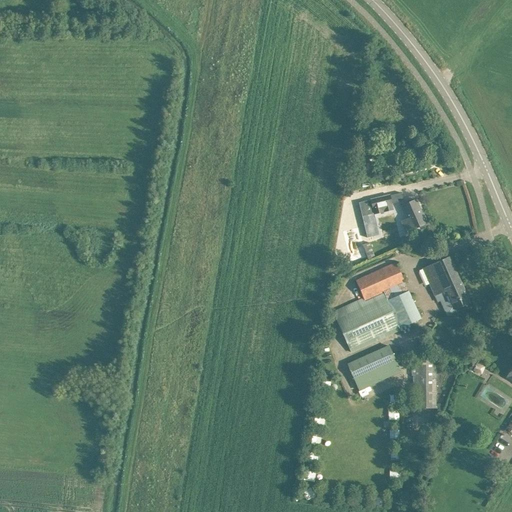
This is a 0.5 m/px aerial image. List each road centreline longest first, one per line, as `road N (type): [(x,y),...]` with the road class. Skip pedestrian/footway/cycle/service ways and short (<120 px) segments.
road 1 (track): [(126,511),(201,46),(143,0)]
road 2 (tertiary): [(511,224),(442,80),(371,0)]
